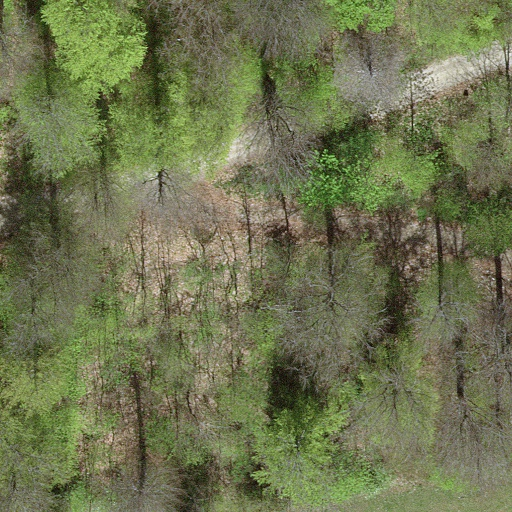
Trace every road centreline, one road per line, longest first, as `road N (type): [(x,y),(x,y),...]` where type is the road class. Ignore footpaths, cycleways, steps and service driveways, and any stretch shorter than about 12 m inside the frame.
road 1 (track): [(0,218),(366,110),(511,51)]
road 2 (track): [(511,253),(210,199),(149,180)]
